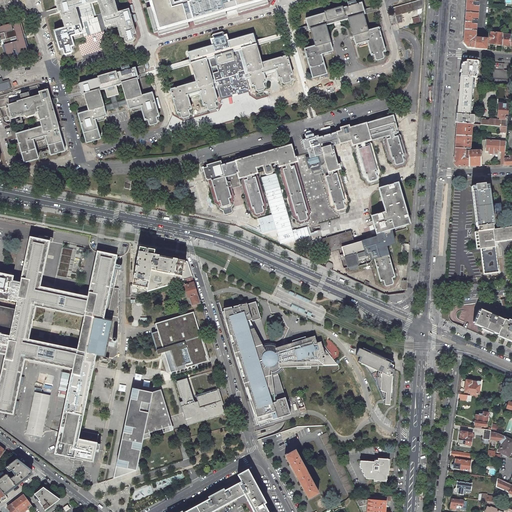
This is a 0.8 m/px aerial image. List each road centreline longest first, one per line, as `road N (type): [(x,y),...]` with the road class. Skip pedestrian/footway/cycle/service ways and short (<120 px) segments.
road 1 (residential): [(0,224),(117,247),(123,259),(120,356),(97,470)]
road 2 (residential): [(139,226),(186,235),(256,454)]
road 3 (primary): [(132,220),(213,238),(374,313)]
road 4 (unknown): [(282,420),(256,328),(251,316),(238,313),(266,425)]
road 5 (tertiary): [(410,511),(422,336)]
road 6 (residential): [(43,454),(59,374),(31,372),(19,436)]
road 7 (residential): [(457,356),(437,511)]
road 8 (residential): [(99,511),(0,437)]
road 9 (residential): [(432,172),(441,51)]
